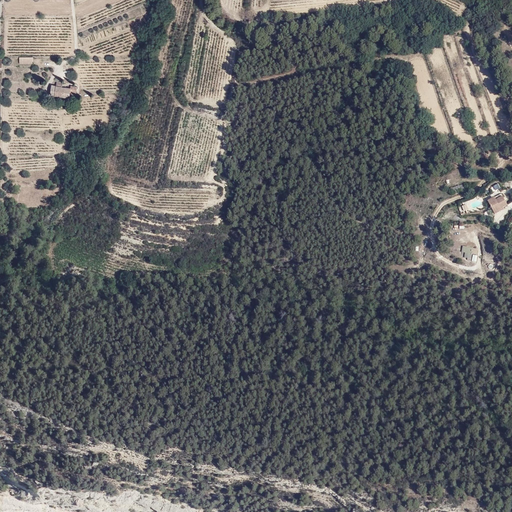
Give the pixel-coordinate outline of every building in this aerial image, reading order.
[(60,82),(55,81),(54,85),(50,85),(49,94),(67,98),(68,95),(68,92),(74,93),(75,87),(68,86),(68,88),(60,87),(60,82)] [(492,168),(485,171),(478,174),(483,184),(490,181),(489,179),(496,176),(492,168)] [(494,214),(508,207),(502,195),(488,202),(494,214)] [(457,217),(448,214),(446,220),(449,221),(448,226),(450,226),(450,228),(454,229),(457,217)] [(471,259),(472,253),(476,254),(478,248),(463,245),(461,252),(465,252),(464,258),(471,259)]
